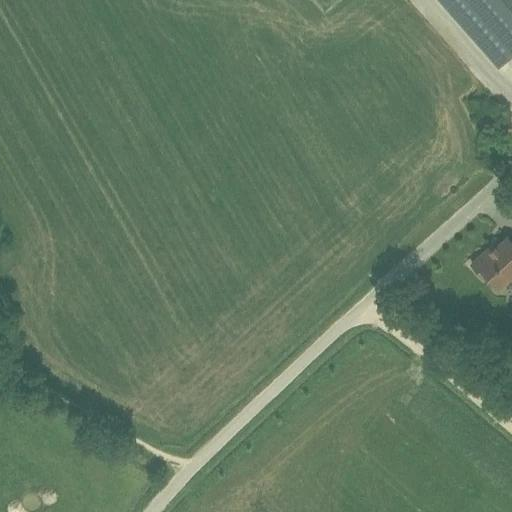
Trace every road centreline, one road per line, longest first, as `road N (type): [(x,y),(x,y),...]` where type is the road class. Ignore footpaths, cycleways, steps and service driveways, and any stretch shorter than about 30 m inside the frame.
road 1 (unclassified): [(150,511),(294,367),(511,173)]
road 2 (track): [(369,305),(511,426)]
